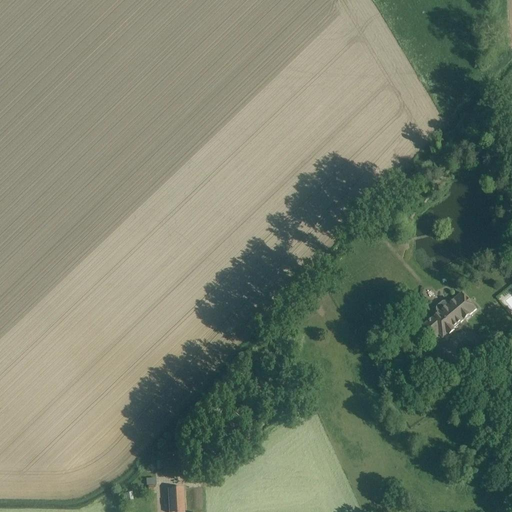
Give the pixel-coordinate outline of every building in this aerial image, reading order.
[(511,289),(503,296),(511,309),(511,289)] [(477,309),(470,302),(462,293),(421,327),(432,340),(439,334),(442,338),(477,309)] [(419,352),(428,363),(436,357),(427,345),(419,352)] [(166,471),(185,470),(184,457),(180,458),(180,459),(166,461),(166,471)] [(184,511),(183,489),(169,489),(169,511),(184,511)]
